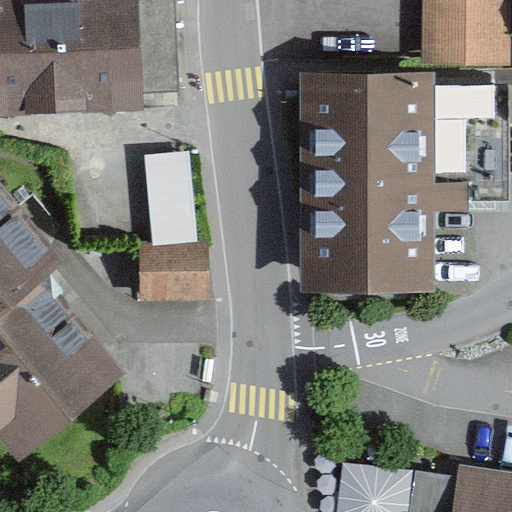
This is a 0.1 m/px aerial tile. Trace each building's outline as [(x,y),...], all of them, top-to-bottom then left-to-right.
[(0,93),(63,93),(64,110),(132,108),(131,90),(177,88),(172,0),(95,0),(0,4),(0,93)] [(508,0),(434,0),(434,57),(507,58),(508,0)] [(305,85),(304,299),(431,299),(431,217),(471,217),(471,207),(510,207),(511,85),(305,85)] [(1,415),(21,440),(106,369),(50,302),(46,257),(0,202),(0,406),(1,408),(1,415)] [(142,294),(199,293),(198,244),(141,245),(142,294)] [(511,511),(511,484),(418,472),(412,511),(511,511)]
